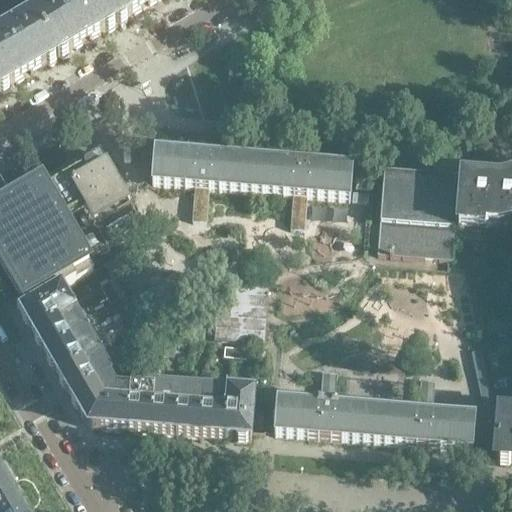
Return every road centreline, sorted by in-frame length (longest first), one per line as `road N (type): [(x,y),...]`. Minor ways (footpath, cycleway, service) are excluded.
road 1 (residential): [(241,0),(0,136)]
road 2 (residential): [(93,511),(0,353)]
